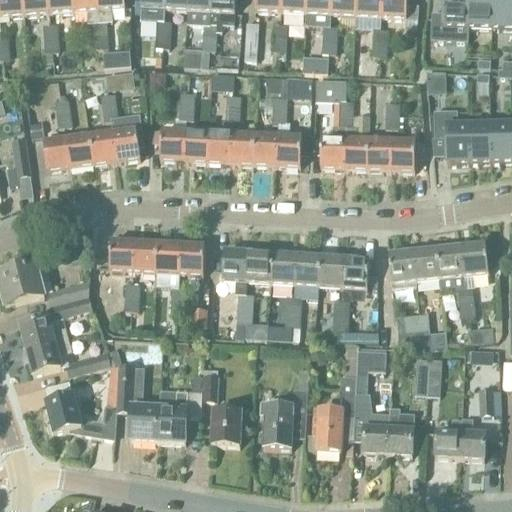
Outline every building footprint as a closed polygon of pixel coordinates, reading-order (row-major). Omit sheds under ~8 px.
[(0,0),(0,22),(25,20),(23,0),(0,0)] [(23,0),(25,20),(50,19),(48,0),(23,0)] [(48,0),(50,19),(74,17),(73,0),(48,0)] [(87,28),(100,27),(98,0),(73,0),(74,17),(86,16),(87,28)] [(98,0),(100,27),(111,26),(110,14),(125,13),(123,0),(98,0)] [(164,14),(164,0),(142,0),(141,13),(164,14)] [(188,16),(188,0),(164,0),(164,14),(188,16)] [(212,17),(212,0),(188,0),(188,16),(212,17)] [(212,0),(212,17),(211,28),(234,29),(234,19),(235,19),(236,0),(212,0)] [(281,18),(282,0),(256,0),(255,16),(281,18)] [(306,19),(307,0),(282,0),(281,18),(306,19)] [(332,21),(332,0),(307,0),(306,19),(332,21)] [(357,22),(358,0),(332,0),(332,21),(357,22)] [(381,24),(382,0),(358,0),(357,22),(381,24)] [(382,0),(381,24),(406,25),(406,32),(416,32),(418,11),(407,11),(407,0),(382,0)] [(468,15),(469,0),(445,0),(446,1),(436,1),(433,25),(448,27),(450,14),(468,15)] [(492,17),(492,0),(469,0),(468,15),(492,17)] [(511,18),(511,0),(492,0),(492,17),(511,18)] [(157,27),(157,39),(168,39),(168,27),(157,27)] [(94,42),(108,41),(107,28),(93,29),(94,42)] [(257,55),(258,31),(246,30),(245,55),(257,55)] [(273,43),(286,43),(287,31),(274,30),(273,43)] [(45,43),(55,42),(55,31),(44,31),(45,43)] [(204,42),(215,43),(215,38),(216,32),(204,31),(204,42)] [(323,47),(336,47),(336,34),(324,34),(323,47)] [(374,49),(387,50),(387,37),(374,37),(374,49)] [(167,51),(168,39),(157,39),(156,51),(167,51)] [(108,41),(94,42),(95,52),(102,52),(108,52),(108,41)] [(56,54),(55,42),(45,43),(45,54),(56,54)] [(215,55),(215,43),(204,42),(203,54),(215,55)] [(286,56),(286,43),(273,43),(273,55),(286,56)] [(336,59),(336,47),(323,47),(323,59),(336,59)] [(386,62),(387,50),(374,49),(373,62),(386,62)] [(119,74),(118,57),(103,59),(104,75),(119,74)] [(256,61),(256,76),(262,77),(268,77),(269,61),(256,61)] [(265,80),(265,100),(281,99),(281,79),(265,80)] [(212,81),(211,94),(222,94),(223,81),(212,80),(212,81)] [(31,84),(31,99),(59,98),(59,83),(31,84)] [(345,107),(345,88),(317,87),(316,107),(345,107)] [(7,102),(19,100),(17,89),(5,90),(7,102)] [(180,112),(194,112),(194,100),(180,99),(180,112)] [(102,114),(116,112),(114,100),(101,102),(102,114)] [(226,114),(240,115),(240,102),(226,102),(226,114)] [(273,117),(287,117),(287,105),(273,104),(273,117)] [(56,120),(70,119),(68,106),(55,108),(56,120)] [(138,122),(153,123),(153,106),(138,106),(138,122)] [(340,120),(353,120),(353,110),(340,109),(340,120)] [(386,122),(399,122),(400,110),(386,109),(386,122)] [(42,135),(42,112),(28,113),(28,136),(42,135)] [(116,112),(102,114),(104,127),(117,125),(116,112)] [(194,125),(194,112),(180,112),(180,125),(194,125)] [(239,127),(240,115),(226,114),(225,127),(239,127)] [(451,159),(469,158),(468,124),(452,124),(453,115),(438,116),(438,145),(451,144),(451,159)] [(286,130),(287,117),(273,117),(272,129),(286,130)] [(70,119),(56,120),(58,133),(71,131),(70,119)] [(352,133),(353,120),(340,120),(339,133),(352,133)] [(399,135),(399,122),(386,122),(385,135),(399,135)] [(491,158),(490,123),(468,124),(469,158),(491,158)] [(511,157),(511,148),(511,123),(490,123),(491,158),(511,157)] [(112,139),(115,169),(140,165),(136,135),(112,139)] [(161,137),(153,137),(153,148),(160,148),(161,137)] [(186,168),(187,138),(161,137),(159,166),(186,168)] [(208,169),(209,139),(187,138),(186,168),(208,169)] [(93,171),(115,169),(112,139),(89,142),(93,171)] [(232,170),(234,140),(209,139),(208,169),(232,170)] [(253,171),(254,141),(234,140),(232,170),(253,171)] [(278,172),(280,142),(254,141),(253,171),(278,172)] [(70,174),(93,171),(89,142),(67,144),(70,174)] [(280,142),(278,172),(299,173),(301,143),(280,142)] [(47,177),(70,174),(67,144),(43,147),(47,177)] [(345,147),(346,146),(321,145),(320,175),(344,176),(345,147)] [(15,163),(27,161),(24,146),(13,148),(15,163)] [(369,177),(370,147),(346,146),(345,147),(344,176),(369,177)] [(392,177),(393,147),(370,147),(369,177),(392,177)] [(393,147),(392,177),(414,178),(416,148),(393,147)] [(27,161),(15,163),(18,182),(30,180),(27,161)] [(132,278),(134,248),(111,247),(109,277),(132,278)] [(156,279),(158,249),(134,248),(132,278),(156,279)] [(179,280),(180,250),(158,249),(156,279),(179,280)] [(180,250),(179,280),(204,282),(205,252),(180,250)] [(461,252),(464,283),(488,281),(484,250),(461,252)] [(440,285),(464,283),(461,252),(437,255),(440,285)] [(417,288),(440,285),(437,255),(414,257),(417,288)] [(247,288),(248,258),(223,257),(222,287),(247,288)] [(390,291),(417,288),(414,257),(387,260),(390,291)] [(271,290),(273,260),(248,258),(247,288),(271,290)] [(295,291),(297,261),(273,260),(271,290),(295,291)] [(318,292),(319,263),(297,261),(295,291),(318,292)] [(342,294),(343,264),(319,263),(318,292),(342,294)] [(343,264),(342,294),(367,295),(368,266),(343,264)] [(0,295),(4,313),(43,303),(35,272),(0,280),(0,295)] [(53,311),(88,302),(88,288),(47,299),(51,312),(53,311)] [(124,302),(139,303),(140,290),(124,290),(124,302)] [(171,305),(186,306),(186,293),(171,292),(171,305)] [(460,309),(473,308),(472,295),(459,296),(460,309)] [(237,314),(253,315),(253,302),(238,301),(237,314)] [(55,321),(90,311),(88,302),(53,311),(55,321)] [(138,318),(139,303),(124,302),(123,317),(138,318)] [(285,316),(300,317),(301,305),(286,304),(285,316)] [(185,320),(186,306),(171,305),(170,319),(185,320)] [(333,319),(348,319),(349,307),(334,306),(333,319)] [(473,308),(460,309),(461,323),(474,322),(473,308)] [(252,329),(253,315),(237,314),(237,328),(252,329)] [(205,342),(206,316),(193,315),(192,342),(205,342)] [(300,331),(300,317),(285,316),(285,330),(292,330),(300,331)] [(348,333),(348,319),(333,319),(332,332),(348,333)] [(398,342),(428,339),(426,320),(419,321),(396,323),(398,342)] [(26,357),(68,345),(65,335),(51,339),(47,326),(20,333),(26,357)] [(243,345),(244,331),(237,330),(236,344),(243,345)] [(445,338),(430,339),(398,342),(399,355),(430,355),(447,356),(445,338)] [(68,345),(26,357),(33,381),(60,374),(57,361),(71,358),(68,345)] [(116,354),(110,357),(117,374),(124,372),(116,354)] [(358,357),(357,376),(368,377),(385,377),(386,358),(358,357)] [(68,382),(109,371),(106,361),(66,371),(68,382)] [(427,402),(429,366),(418,366),(416,401),(427,402)] [(429,366),(427,402),(439,403),(441,367),(429,366)] [(157,449),(158,414),(141,413),(143,376),(121,375),(118,419),(130,419),(129,447),(157,449)] [(368,377),(357,376),(356,401),(367,402),(368,377)] [(216,407),(217,384),(205,383),(204,407),(216,407)] [(354,425),(356,401),(357,384),(345,383),(340,394),(339,416),(319,415),(316,457),(341,458),(342,425),(354,425)] [(480,421),(493,421),(493,418),(492,396),(479,397),(480,421)] [(305,445),(308,398),(294,397),(293,406),(287,406),(287,413),(261,412),(261,424),(265,424),(263,455),(291,456),(291,444),(305,445)] [(158,414),(157,449),(185,450),(187,422),(200,423),(202,401),(177,399),(177,415),(158,414)] [(388,461),(390,422),(372,421),(369,402),(356,401),(354,425),(353,446),(364,447),(363,460),(388,461)] [(103,429),(79,426),(73,402),(45,409),(54,440),(63,438),(114,445),(116,415),(105,413),(103,429)] [(390,415),(390,422),(388,461),(412,463),(414,422),(398,421),(399,416),(390,415)] [(240,453),(242,419),(213,418),(212,452),(240,453)] [(462,426),(462,428),(460,465),(484,466),(485,440),(472,440),(473,427),(462,426)] [(460,465),(462,428),(453,427),(452,439),(436,438),(435,464),(460,465)]
